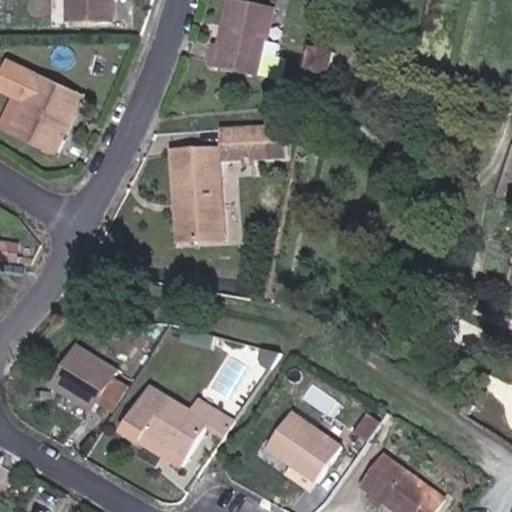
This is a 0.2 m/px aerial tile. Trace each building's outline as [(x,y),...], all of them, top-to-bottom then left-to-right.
[(65,0),(66,21),(111,21),(110,0),(65,0)] [(213,50),(210,68),(257,77),(270,11),(229,3),(219,51),(213,50)] [(265,73),(278,75),(283,41),(271,39),(265,73)] [(311,48),(306,70),(331,75),(335,53),(311,48)] [(79,97),(4,67),(0,76),(0,96),(11,102),(0,124),(0,132),(54,156),(62,137),(57,135),(65,115),(70,118),(79,97)] [(283,139),(282,128),(263,129),(264,140),(283,139)] [(263,129),(223,131),(224,163),(284,159),(283,139),(264,140),(263,129)] [(490,200),(511,206),(511,194),(496,190),(500,175),(511,178),(511,148),(506,147),(490,200)] [(184,203),(187,245),(223,243),(217,153),(173,155),(175,203),(184,203)] [(496,190),(511,194),(511,178),(500,175),(496,190)] [(177,246),(187,245),(184,203),(175,203),(177,246)] [(0,238),(0,261),(7,262),(9,240),(0,238)] [(7,262),(15,263),(17,241),(9,240),(7,262)] [(115,366),(77,343),(53,381),(90,405),(115,366)] [(271,366),(280,352),(262,347),(258,358),(271,366)] [(188,453),(209,420),(193,410),(154,385),(126,428),(141,437),(148,428),(188,453)] [(209,420),(226,432),(236,417),(202,395),(193,410),(209,420)] [(340,446),(292,413),(268,447),(315,482),(340,446)] [(368,439),(381,421),(371,413),(357,431),(368,439)] [(182,463),(188,453),(148,428),(141,437),(182,463)] [(368,490),(380,500),(396,511),(409,511),(412,509),(415,511),(428,511),(440,496),(382,454),(360,484),(368,490)] [(376,506),(380,500),(368,490),(364,497),(376,506)]
